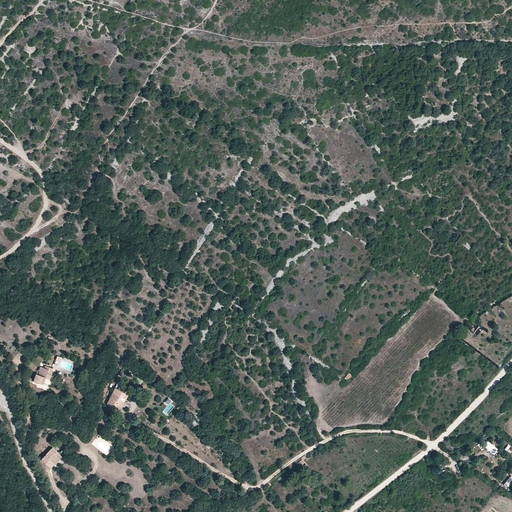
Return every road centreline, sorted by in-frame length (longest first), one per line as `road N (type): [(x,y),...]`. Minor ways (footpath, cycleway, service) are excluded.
road 1 (track): [(433,446),(392,431),(347,431),(252,487),(151,432)]
road 2 (track): [(511,361),(433,446),(349,511)]
road 3 (track): [(0,138),(42,173),(45,189),(32,229),(0,257)]
road 4 (track): [(0,401),(52,511)]
